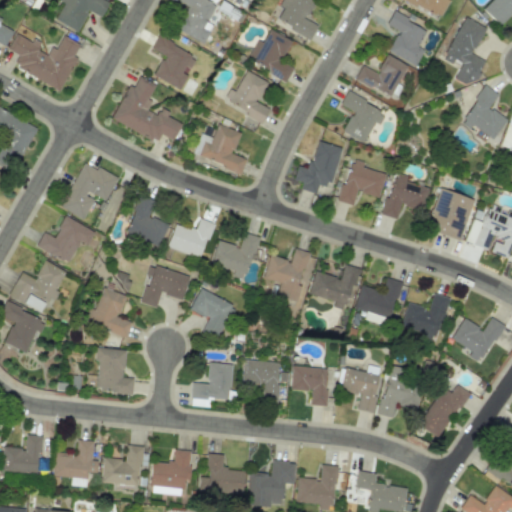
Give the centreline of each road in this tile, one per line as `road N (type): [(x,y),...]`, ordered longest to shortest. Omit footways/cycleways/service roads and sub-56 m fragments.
road 1 (residential): [(449,475),(363,441),(41,409),(0,389),(75,126)]
road 2 (residential): [(511,294),(178,177),(0,82)]
road 3 (residential): [(371,0),(297,126),(262,207)]
road 4 (residential): [(511,381),(431,511)]
road 5 (residential): [(147,0),(75,126)]
